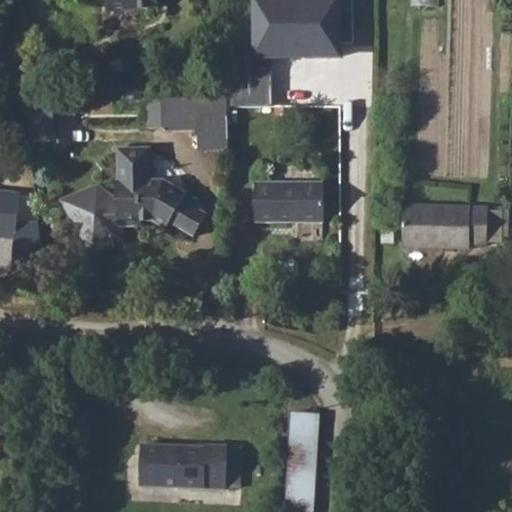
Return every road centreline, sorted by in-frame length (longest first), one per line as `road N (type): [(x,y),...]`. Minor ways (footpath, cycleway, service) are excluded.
road 1 (unclassified): [(338,511),(342,429),(304,364),(256,343),(0,322)]
road 2 (track): [(326,390),(359,341),(358,0)]
